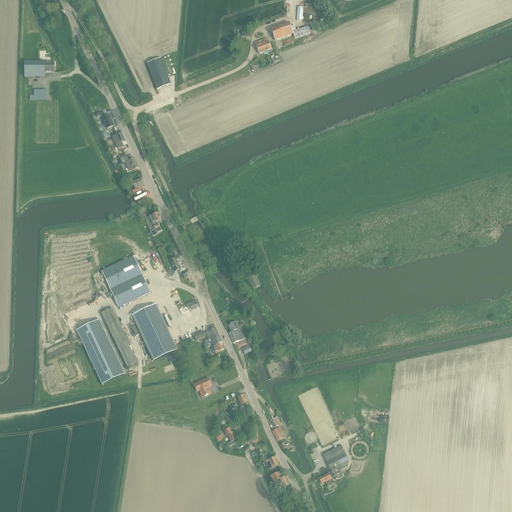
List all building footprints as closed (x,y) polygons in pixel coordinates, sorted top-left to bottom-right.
[(297,20),(306,21),(308,21),(308,8),(298,7),(297,20)] [(271,29),(274,37),(275,41),(293,34),(295,39),(311,33),(308,26),(296,31),(294,26),(290,27),(289,23),(271,29)] [(261,41),(265,52),(272,50),(267,39),(261,41)] [(259,54),(265,52),(261,41),(255,43),(259,54)] [(157,90),(171,85),(161,58),(147,64),(157,90)] [(45,73),(54,73),(54,63),(45,63),(45,62),(25,62),(25,78),(45,78),(45,73)] [(30,96),(30,100),(47,100),(47,91),(35,91),(34,96),(30,96)] [(107,130),(110,128),(115,126),(109,115),(102,118),(107,130)] [(113,138),(118,149),(124,147),(122,142),(125,141),(122,134),(113,138)] [(125,163),(128,169),(130,168),(131,171),(138,168),(134,159),(125,163)] [(135,189),(144,185),(141,179),(132,183),(135,189)] [(153,237),(158,235),(162,232),(159,224),(158,225),(157,222),(161,220),(158,213),(145,219),(153,237)] [(119,308),(151,293),(134,257),(102,272),(119,308)] [(173,269),(175,272),(178,271),(179,273),(181,272),(180,270),(181,269),(176,258),(170,261),(170,262),(169,263),(172,269),(173,269)] [(253,289),(260,286),(256,275),(248,278),(253,289)] [(200,307),(197,300),(187,305),(190,311),(200,307)] [(153,361),(177,350),(156,305),(132,316),(153,361)] [(102,313),(128,368),(139,362),(113,308),(102,313)] [(99,320),(77,330),(102,385),(125,375),(99,320)] [(231,332),(229,333),(234,344),(245,338),(241,328),(240,328),(236,322),(228,325),(231,332)] [(214,353),(215,354),(224,349),(221,343),(223,342),(214,324),(209,326),(211,330),(205,333),(208,340),(205,341),(206,343),(204,344),(206,348),(211,346),(213,349),(212,350),(213,353),(214,353)] [(194,335),(196,341),(206,337),(203,331),(194,335)] [(245,355),(251,352),(249,346),(242,349),(245,355)] [(202,397),(211,394),(208,387),(211,385),(208,379),(194,385),(197,392),(199,391),(202,397)] [(241,394),(237,396),(239,400),(237,401),(239,406),(241,405),(247,403),(247,402),(244,395),(242,396),(241,394)] [(277,429),(273,431),(277,441),(285,437),(280,425),(279,421),(278,418),(277,418),(270,421),(274,428),(276,427),(277,429)] [(230,428),(224,431),(226,436),(228,435),(231,442),(227,444),(229,447),(236,444),(234,441),(236,440),(233,432),(232,433),(230,428)] [(283,443),(281,445),(284,449),(287,448),(289,446),(286,441),(283,443)] [(327,462),(330,469),(335,478),(339,477),(338,476),(341,475),(339,470),(348,465),(346,462),(349,461),(342,446),(323,455),(327,462)] [(268,461),(266,462),(268,466),(269,469),(270,471),(275,468),(274,467),(279,465),(275,457),(269,461),(268,461)] [(281,489),(282,489),(289,485),(285,477),(283,478),(280,473),(271,477),(274,483),(277,481),(281,489)] [(321,484),(326,482),(328,487),(334,484),(331,478),(332,478),(330,473),(319,478),(321,484)]
